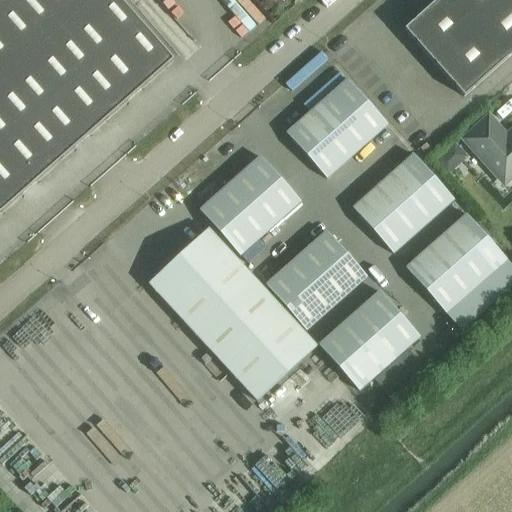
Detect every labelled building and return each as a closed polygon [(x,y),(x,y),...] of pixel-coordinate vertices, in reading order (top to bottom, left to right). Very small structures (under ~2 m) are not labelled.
[(0,0),(0,215),(173,63),(117,0),(0,0)] [(511,0),(438,0),(404,31),(464,98),(511,54),(511,0)] [(387,127),(347,81),(286,135),(326,180),(387,127)] [(465,141),(504,184),(511,176),(511,133),(506,139),(488,120),(465,141)] [(413,156),(352,210),(393,255),(453,202),(413,156)] [(260,158),(199,212),(239,258),(300,204),(260,158)] [(466,216),(405,270),(446,315),(506,262),(466,216)] [(326,233),(265,287),(305,333),(366,279),(326,233)] [(199,238),(148,285),(257,403),(308,356),(199,238)] [(379,293),(317,347),(357,393),(419,339),(379,293)] [(409,349),(374,380),(386,395),(421,364),(409,349)]
